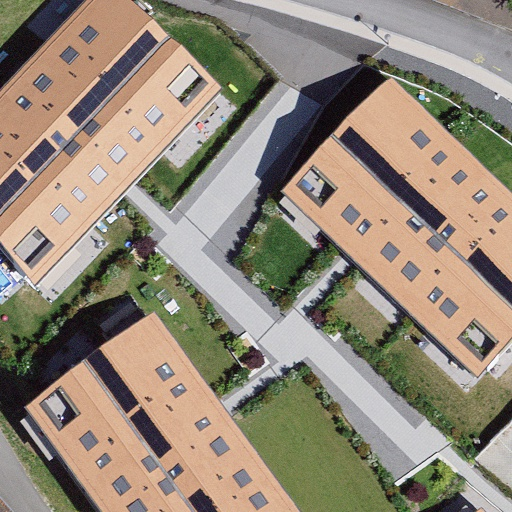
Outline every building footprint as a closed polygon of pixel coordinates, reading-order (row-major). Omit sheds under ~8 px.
[(130,0),(84,0),(0,88),(0,258),(35,292),(227,93),(130,0)] [(511,195),(389,81),(281,196),(483,384),(511,353),(511,195)] [(292,91),(268,117),(290,137),(314,110),(292,91)] [(294,511),(157,309),(20,401),(95,511),(294,511)] [(16,511),(0,499),(0,511),(16,511)]
